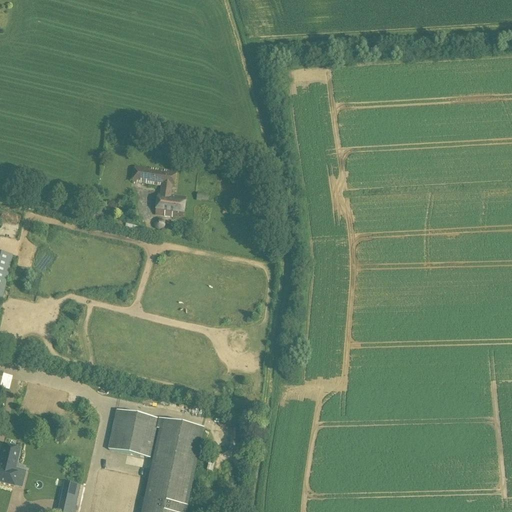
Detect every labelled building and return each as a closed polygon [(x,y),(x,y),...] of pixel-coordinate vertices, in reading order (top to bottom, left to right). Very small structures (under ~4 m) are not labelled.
[(186,163),(197,156),(194,151),(183,158),(186,163)] [(174,190),(177,175),(134,168),(132,184),(162,188),(160,196),(158,196),(155,216),(183,220),(186,200),(171,197),(172,189),(174,190)] [(140,234),(141,229),(127,225),(125,230),(140,234)] [(0,228),(0,234),(13,238),(14,232),(0,228)] [(0,298),(1,299),(12,256),(0,253),(0,298)] [(27,382),(21,408),(35,411),(38,399),(35,398),(38,384),(27,382)] [(49,387),(46,410),(55,411),(59,389),(49,387)] [(187,511),(205,430),(117,411),(108,451),(150,460),(156,430),(160,431),(145,499),(140,498),(138,508),(143,509),(142,511),(187,511)] [(0,463),(14,467),(19,449),(0,444),(0,463)] [(14,467),(0,463),(0,485),(13,489),(17,473),(13,472),(14,467)] [(65,483),(60,502),(77,505),(81,486),(65,483)]
